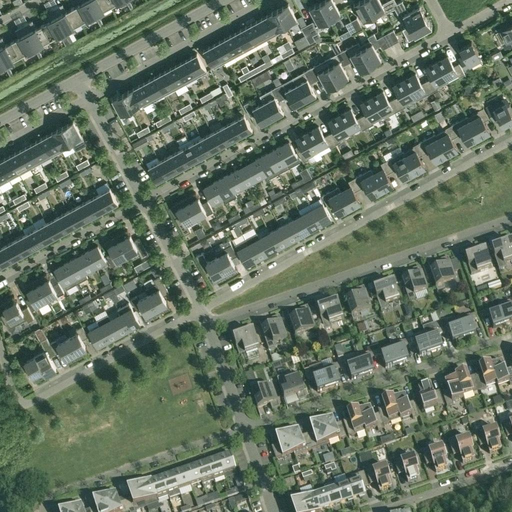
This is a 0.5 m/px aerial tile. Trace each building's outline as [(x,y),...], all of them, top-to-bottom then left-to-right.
[(96,14),(88,0),(76,0),(79,4),(72,7),(81,22),(96,14)] [(111,6),(107,0),(88,0),(96,14),(111,6)] [(333,0),(323,0),(320,2),(332,23),(330,19),(340,13),(333,0)] [(375,19),(376,19),(375,18),(365,0),(360,0),(353,4),(363,22),(374,17),(375,19)] [(376,19),(386,14),(386,13),(395,8),(393,5),(397,4),(397,3),(394,0),(387,0),(382,3),(379,0),(365,0),(375,18),(376,19)] [(402,0),(397,3),(397,4),(393,5),(395,8),(386,13),(386,14),(395,9),(405,28),(426,17),(420,6),(408,12),(402,0)] [(321,29),(332,23),(320,2),(309,8),(321,29)] [(288,3),(277,9),(288,28),(299,22),(288,3)] [(81,22),(72,7),(66,11),(62,4),(54,9),(66,31),(81,22)] [(66,31),(54,9),(45,14),(49,20),(42,24),(51,39),(66,31)] [(277,9),(267,15),(277,34),(288,28),(277,9)] [(267,15),(256,20),(267,40),(277,34),(267,15)] [(356,17),(351,20),(357,31),(362,28),(356,17)] [(432,28),(426,17),(405,28),(402,30),(408,41),(432,28)] [(256,20),(246,26),(256,45),(267,40),(256,20)] [(351,34),(357,31),(351,20),(345,23),(351,34)] [(51,39),(42,24),(36,28),(32,21),(24,25),(36,47),(51,39)] [(313,35),(318,32),(312,21),(307,24),(312,35),(313,35)] [(502,25),(495,29),(497,32),(496,32),(505,49),(511,45),(511,23),(509,25),(507,22),(502,25)] [(312,35),(313,35),(312,35),(307,24),(301,27),(309,43),(315,40),(312,35)] [(36,47),(24,25),(15,30),(19,37),(12,41),(20,56),(36,47)] [(246,26),(235,32),(246,51),(256,45),(246,26)] [(393,29),(387,32),(393,43),(399,40),(393,29)] [(235,32),(225,38),(235,57),(246,51),(235,32)] [(387,32),(382,35),(388,46),(393,43),(387,32)] [(358,42),(357,42),(370,65),(381,59),(375,48),(380,45),(377,38),(374,33),(368,36),(370,40),(360,45),(358,42)] [(382,35),(377,38),(380,45),(382,49),(388,46),(382,35)] [(20,56),(12,41),(6,44),(2,37),(0,38),(0,54),(5,64),(20,56)] [(225,38),(214,44),(224,63),(235,57),(225,38)] [(357,42),(341,51),(348,63),(353,60),(359,71),(370,65),(357,42)] [(471,42),(460,48),(466,58),(460,61),(466,72),(472,69),(470,64),(481,58),(471,42)] [(203,50),(213,69),(224,63),(214,44),(203,50)] [(341,51),(325,60),(338,83),(349,77),(343,66),(348,63),(341,51)] [(197,53),(186,59),(196,78),(207,72),(197,53)] [(448,56),(438,61),(447,78),(457,73),(459,77),(465,74),(459,63),(453,66),(448,56)] [(186,59),(175,65),(186,84),(196,78),(186,59)] [(325,60),(309,69),(315,81),(320,78),(327,89),(338,83),(325,60)] [(447,78),(438,61),(437,60),(426,66),(432,77),(426,80),(432,91),(438,88),(438,87),(448,81),(447,78)] [(255,68),(257,72),(267,66),(265,62),(255,68)] [(175,65),(165,70),(175,89),(186,84),(175,65)] [(244,73),(246,78),(257,72),(255,68),(244,73)] [(309,69),(293,77),(305,101),(316,95),(310,83),(315,81),(309,69)] [(165,70),(154,76),(165,95),(175,89),(165,70)] [(432,91),(426,80),(421,83),(416,73),(405,79),(417,100),(432,91)] [(251,78),(254,85),(263,81),(260,74),(251,78)] [(154,76),(144,82),(154,101),(165,95),(154,76)] [(283,83),(276,86),(283,98),(288,96),(294,107),(305,101),(293,77),(292,77),(296,84),(286,89),(283,83)] [(417,100),(405,79),(405,78),(394,84),(400,95),(394,98),(400,109),(406,106),(405,105),(415,99),(416,100),(417,100)] [(144,82),(133,88),(144,107),(154,101),(144,82)] [(276,86),(260,95),(273,118),(284,112),(278,101),(283,98),(276,86)] [(133,88),(123,93),(133,112),(144,107),(133,88)] [(400,109),(394,98),(389,101),(383,91),(373,97),(384,118),(400,109)] [(122,118),(133,112),(123,93),(112,99),(122,118)] [(262,124),(273,118),(260,95),(263,101),(254,107),(250,100),(244,104),(251,116),(256,113),(262,124)] [(384,118),(373,97),(372,96),(361,102),(367,113),(362,116),(368,127),(374,124),(373,122),(383,117),(384,118)] [(498,115),(503,125),(511,119),(511,114),(510,111),(511,109),(511,108),(509,104),(508,101),(505,103),(505,102),(504,103),(502,100),(493,106),(492,104),(486,107),(492,118),(498,115)] [(467,116),(478,137),(478,138),(490,132),(484,121),(489,118),(483,107),(477,110),(478,111),(468,117),(467,116)] [(341,114),(350,132),(360,126),(362,130),(368,127),(362,116),(356,119),(351,109),(341,114)] [(350,132),(341,114),(340,113),(329,119),(335,130),(330,133),(335,144),(341,141),(339,138),(350,132)] [(244,114),(233,120),(241,135),(252,129),(244,114)] [(478,137),(467,116),(451,125),(457,136),(462,133),(468,143),(478,137)] [(73,120),(62,126),(73,145),(84,139),(73,120)] [(233,120),(222,126),(231,141),(241,135),(233,120)] [(220,147),(231,141),(222,126),(219,121),(209,126),(212,131),(220,147)] [(434,134),(446,155),(446,156),(457,150),(451,139),(457,136),(451,125),(445,128),(446,129),(436,134),(435,133),(434,134)] [(62,126),(52,132),(62,151),(73,145),(62,126)] [(308,132),(318,149),(328,144),(330,147),(335,144),(330,133),(324,136),(319,126),(308,132)] [(212,131),(201,137),(210,153),(220,147),(212,131)] [(319,152),(318,149),(308,132),(308,131),(297,137),(302,147),(297,150),(303,162),(309,159),(308,158),(319,152)] [(52,132),(41,138),(52,157),(62,151),(52,132)] [(446,155),(434,134),(418,142),(424,153),(430,150),(435,160),(446,155)] [(201,137),(191,143),(199,158),(210,153),(201,137)] [(41,138),(31,143),(41,162),(52,157),(41,138)] [(289,141),(278,147),(289,167),(290,167),(287,162),(297,156),(289,141)] [(402,151),(413,172),(414,173),(425,167),(419,156),(424,153),(418,142),(413,145),(413,146),(403,152),(403,151),(402,151)] [(31,143),(20,149),(31,168),(41,162),(31,143)] [(191,143),(180,149),(189,164),(199,158),(191,143)] [(278,147),(268,153),(279,173),(289,167),(278,147)] [(20,149),(10,155),(20,174),(31,168),(20,149)] [(180,149),(170,154),(178,170),(189,164),(180,149)] [(413,172),(402,151),(386,160),(392,171),(398,168),(403,178),(413,172)] [(268,153),(257,159),(268,179),(279,173),(268,153)] [(170,154),(159,160),(168,176),(178,170),(170,154)] [(10,155),(0,160),(0,162),(9,180),(20,174),(10,155)] [(257,159),(246,164),(255,179),(265,174),(268,179),(257,159)] [(159,160),(148,166),(157,182),(168,176),(159,160)] [(370,169),(381,190),(382,191),(393,185),(387,174),(392,171),(386,160),(380,163),(382,166),(372,172),(370,169)] [(0,162),(0,187),(1,190),(12,184),(9,180),(0,162)] [(246,164),(236,170),(244,185),(255,179),(246,164)] [(381,190),(370,169),(354,178),(360,188),(365,185),(371,195),(381,190)] [(236,170),(225,176),(236,196),(237,196),(234,191),(244,185),(236,170)] [(225,176),(215,182),(226,202),(236,196),(225,176)] [(337,187),(349,207),(349,208),(360,202),(354,191),(360,188),(354,178),(348,181),(350,184),(340,189),(339,186),(337,187)] [(226,202),(215,182),(204,187),(212,203),(223,197),(226,202)] [(110,187),(99,193),(107,209),(118,203),(110,187)] [(338,213),(349,207),(337,187),(322,195),(327,206),(333,203),(338,213)] [(196,192),(185,198),(195,216),(205,211),(207,214),(213,211),(207,200),(202,203),(196,192)] [(99,193),(88,199),(97,214),(107,209),(99,193)] [(175,218),(184,235),(191,231),(185,222),(195,216),(185,198),(174,203),(181,215),(175,218)] [(88,199),(78,205),(86,220),(97,214),(88,199)] [(274,201),(275,205),(280,213),(286,210),(281,202),(279,199),(274,201)] [(323,203),(312,209),(320,224),(331,218),(323,203)] [(78,205),(67,210),(76,226),(86,220),(78,205)] [(312,209),(301,215),(310,230),(320,224),(312,209)] [(67,210),(57,216),(65,232),(76,226),(67,210)] [(301,215),(291,221),(299,236),(310,230),(301,215)] [(57,216),(46,222),(55,237),(65,232),(57,216)] [(239,225),(244,222),(247,220),(245,217),(237,221),(239,225)] [(291,221),(280,227),(289,242),(299,236),(291,221)] [(46,222),(36,228),(44,243),(55,237),(46,222)] [(238,225),(233,228),(238,236),(243,233),(238,225)] [(194,230),(199,237),(205,234),(200,227),(194,230)] [(280,227),(270,232),(278,247),(289,242),(280,227)] [(36,228),(25,233),(34,249),(44,243),(36,228)] [(127,229),(117,235),(127,254),(137,248),(142,258),(148,254),(139,237),(134,241),(127,229)] [(270,232),(259,238),(268,253),(278,247),(270,232)] [(25,233),(15,239),(23,255),(34,249),(25,233)] [(117,259),(127,254),(117,235),(106,241),(112,252),(107,255),(113,266),(119,263),(117,259)] [(511,242),(510,236),(502,239),(504,245),(493,249),(489,239),(488,239),(499,270),(507,268),(505,263),(511,261),(511,242)] [(200,242),(204,248),(210,244),(207,238),(200,242)] [(246,265),(257,259),(246,238),(235,244),(246,265)] [(246,238),(257,259),(268,253),(259,238),(249,243),(246,238)] [(15,239),(4,245),(12,260),(23,255),(15,239)] [(227,251),(217,256),(227,275),(238,269),(232,258),(237,255),(231,244),(225,247),(227,251)] [(4,245),(0,247),(0,262),(2,266),(12,260),(4,245)] [(98,245),(87,251),(95,266),(106,260),(98,245)] [(466,258),(462,247),(461,248),(471,275),(491,268),(483,245),(476,248),(478,254),(466,258)] [(87,251),(76,257),(87,277),(88,277),(85,272),(95,266),(87,251)] [(217,281),(227,275),(217,256),(207,262),(202,252),(196,256),(205,273),(210,269),(217,281)] [(76,257),(66,263),(77,283),(87,277),(76,257)] [(143,265),(144,268),(153,263),(150,257),(141,262),(143,265)] [(456,280),(448,258),(440,260),(443,266),(431,270),(427,260),(426,260),(437,292),(445,289),(443,285),(456,280)] [(451,261),(454,272),(460,271),(456,260),(451,261)] [(66,263),(55,269),(66,289),(77,283),(66,263)] [(423,267),(427,280),(432,278),(427,265),(423,267)] [(428,290),(420,267),(412,270),(414,276),(403,280),(399,270),(398,270),(409,302),(417,299),(415,295),(428,290)] [(46,273),(36,279),(48,301),(46,297),(56,292),(58,296),(64,292),(58,282),(53,285),(46,273)] [(393,276),(396,284),(402,282),(399,274),(393,276)] [(156,283),(146,288),(159,312),(169,307),(163,295),(169,292),(160,275),(153,279),(156,283)] [(130,290),(139,284),(135,277),(125,283),(130,290)] [(392,277),(384,280),(386,286),(374,290),(371,279),(370,280),(375,293),(376,298),(381,311),(389,309),(387,304),(400,300),(392,277)] [(36,279),(25,285),(32,296),(26,299),(32,310),(48,301),(36,279)] [(372,310),(364,287),(356,290),(358,295),(346,300),(343,289),(342,289),(353,321),(360,318),(359,314),(372,310)] [(148,318),(159,312),(146,288),(146,289),(148,294),(139,299),(133,289),(127,293),(137,310),(142,307),(148,318)] [(1,315),(8,329),(26,319),(28,322),(34,318),(27,306),(22,310),(14,296),(1,303),(6,312),(1,315)] [(336,296),(329,299),(331,305),(319,309),(315,298),(314,299),(325,330),(333,328),(331,324),(344,319),(336,296)] [(97,307),(93,300),(88,303),(91,310),(97,307)] [(505,325),(511,322),(511,300),(505,303),(504,301),(497,303),(505,325)] [(129,302),(118,308),(129,329),(140,323),(129,302)] [(82,306),(84,309),(86,313),(91,310),(88,303),(82,306)] [(493,329),(498,327),(499,329),(506,327),(505,325),(497,303),(499,308),(487,312),(487,310),(481,312),(483,317),(488,315),(493,329)] [(316,329),(308,306),(300,309),(302,315),(290,319),(286,309),(295,336),(316,329)] [(108,314),(107,314),(118,334),(129,329),(118,308),(117,308),(120,314),(110,319),(108,314)] [(431,313),(435,321),(441,319),(438,311),(431,313)] [(108,340),(118,334),(107,314),(97,320),(108,340)] [(475,314),(458,320),(465,341),(472,339),(471,337),(476,335),(472,321),(477,319),(475,314)] [(69,320),(66,315),(60,318),(63,323),(69,320)] [(279,316),(272,319),(274,325),(262,329),(258,318),(257,319),(269,350),(276,348),(274,343),(287,339),(279,316)] [(89,331),(97,346),(108,340),(97,320),(96,320),(99,325),(89,331)] [(457,320),(458,322),(447,326),(445,320),(440,322),(441,327),(444,333),(449,332),(453,343),(464,339),(465,341),(458,320),(457,320)] [(78,332),(68,338),(78,356),(89,351),(82,339),(88,336),(82,325),(76,329),(78,332)] [(259,349),(251,326),(244,328),(246,334),(234,339),(230,328),(229,328),(239,356),(259,349)] [(45,350),(36,355),(46,374),(56,368),(50,357),(56,354),(47,337),(42,328),(39,327),(34,330),(45,350)] [(438,335),(444,333),(441,327),(424,334),(431,353),(443,349),(438,335)] [(424,334),(407,339),(409,345),(415,343),(419,357),(431,353),(424,334)] [(5,338),(8,343),(13,340),(10,335),(5,338)] [(47,337),(56,354),(61,351),(67,362),(78,356),(68,338),(58,343),(56,340),(50,343),(47,337)] [(407,339),(390,345),(397,365),(409,360),(404,347),(409,345),(407,339)] [(323,351),(330,348),(328,342),(321,344),(323,351)] [(385,369),(397,365),(390,345),(379,349),(377,345),(372,347),(375,357),(381,355),(385,369)] [(370,359),(375,357),(372,347),(367,349),(368,353),(357,357),(363,376),(375,372),(370,359)] [(35,380),(46,374),(36,355),(26,361),(24,357),(17,361),(23,372),(29,368),(35,380)] [(351,380),(363,376),(357,357),(345,361),(343,356),(338,358),(339,363),(341,369),(347,367),(351,380)] [(272,365),(274,370),(282,368),(280,362),(272,365)] [(490,363),(491,365),(491,366),(498,386),(509,382),(510,386),(511,385),(511,370),(511,369),(505,371),(502,362),(491,365),(490,363)] [(339,363),(322,369),(329,388),(341,384),(336,371),(341,369),(339,363)] [(475,376),(480,391),(486,389),(486,388),(496,384),(497,386),(498,386),(491,366),(491,365),(490,363),(479,367),(482,376),(476,378),(475,376)] [(317,392),(329,388),(322,369),(305,375),(307,381),(313,379),(317,392)] [(467,371),(455,375),(456,378),(463,398),(464,398),(463,396),(474,392),(474,393),(480,391),(475,376),(475,378),(470,380),(467,371)] [(299,401),(306,398),(298,376),(285,380),(284,376),(277,378),(288,410),(285,399),(297,395),(299,401)] [(452,402),(463,398),(456,378),(445,382),(448,390),(442,393),(447,408),(454,405),(452,402)] [(433,393),(430,384),(418,388),(421,396),(419,397),(424,412),(437,407),(438,408),(444,406),(439,391),(433,393)] [(280,408),(272,385),(259,389),(257,385),(250,388),(261,419),(262,419),(258,409),(270,404),(272,410),(280,408)] [(405,395),(394,399),(401,420),(412,417),(413,420),(419,418),(414,403),(408,405),(405,395)] [(384,407),(378,410),(379,414),(383,426),(400,420),(401,420),(394,399),(393,397),(381,401),(384,407)] [(370,407),(359,411),(366,432),(377,428),(378,432),(385,429),(383,426),(379,414),(373,416),(370,407)] [(366,432),(359,411),(359,409),(347,413),(349,420),(343,422),(348,437),(365,432),(366,432)] [(333,418),(321,421),(329,444),(329,442),(339,438),(340,440),(346,438),(342,426),(336,428),(333,418)] [(511,435),(511,420),(509,422),(509,421),(502,423),(507,438),(511,435)] [(313,435),(308,437),(312,450),(329,444),(321,421),(310,425),(313,435)] [(394,426),(397,432),(404,429),(402,423),(394,426)] [(486,445),(490,454),(501,450),(499,442),(500,441),(495,427),(482,431),(482,430),(475,433),(480,447),(486,445)] [(298,429),(287,433),(295,456),(312,450),(308,437),(307,437),(308,438),(302,440),(298,429)] [(294,456),(295,456),(287,433),(276,437),(279,446),(272,449),(276,460),(294,454),(294,456)] [(463,464),(475,459),(472,451),(474,450),(469,438),(456,442),(455,440),(449,442),(453,456),(459,454),(463,464)] [(436,473),(448,469),(445,460),(447,460),(442,445),(428,450),(428,449),(422,451),(427,465),(433,463),(436,473)] [(372,459),(370,452),(359,456),(362,465),(373,461),(372,459)] [(230,456),(219,459),(225,477),(226,479),(238,475),(236,471),(231,455),(230,455),(230,456)] [(408,483),(420,478),(417,470),(419,469),(414,455),(400,459),(394,461),(398,475),(405,473),(408,483)] [(219,459),(208,463),(214,481),(225,477),(219,459)] [(208,463),(197,467),(203,485),(214,481),(208,463)] [(380,492),(392,488),(389,480),(391,479),(385,465),(372,469),(372,468),(365,471),(370,485),(376,483),(380,492)] [(292,468),(295,475),(301,472),(299,466),(292,468)] [(197,467),(185,471),(191,487),(202,483),(202,485),(203,485),(197,467)] [(356,473),(345,476),(353,499),(364,495),(362,488),(368,486),(363,470),(356,472),(356,473)] [(185,471),(174,475),(179,491),(191,487),(185,471)] [(232,478),(235,485),(245,481),(242,474),(232,478)] [(174,475),(163,479),(169,497),(168,494),(179,491),(174,475)] [(345,479),(335,483),(342,503),(353,499),(345,476),(345,477),(345,479)] [(151,480),(150,481),(158,503),(159,503),(158,501),(169,497),(163,479),(152,483),(151,480)] [(150,481),(139,485),(147,507),(158,503),(150,481)] [(335,485),(324,489),(330,507),(342,503),(335,483),(334,483),(335,485)] [(130,498),(125,500),(125,501),(128,511),(135,511),(136,511),(147,507),(139,485),(127,489),(130,498)] [(312,491),(319,511),(320,511),(320,510),(330,507),(324,489),(313,493),(312,491)] [(319,511),(312,491),(301,494),(307,511),(319,511)] [(116,493),(104,497),(109,511),(128,511),(125,501),(119,503),(116,493)] [(233,499),(235,505),(249,501),(247,494),(233,499)] [(301,497),(290,501),(293,511),(307,511),(301,494),(300,495),(301,497)] [(90,511),(109,511),(104,497),(93,500),(96,510),(91,511),(90,511)]
